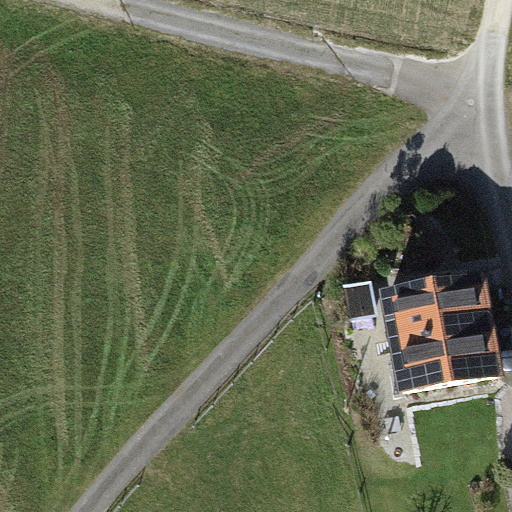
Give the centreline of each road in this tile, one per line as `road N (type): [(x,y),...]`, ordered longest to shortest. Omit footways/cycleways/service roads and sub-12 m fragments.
road 1 (residential): [(511,244),(482,74),(271,297),(87,511)]
road 2 (track): [(76,0),(153,30),(406,71),(460,104)]
